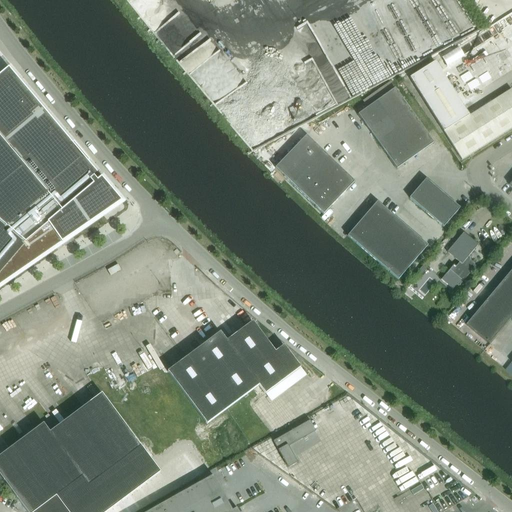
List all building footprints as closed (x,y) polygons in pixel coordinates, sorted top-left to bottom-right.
[(469,116),(435,62),(409,78),(462,161),(511,129),(511,90),(469,116)] [(0,286),(122,203),(88,163),(89,162),(74,143),(72,144),(9,68),(0,75),(0,286)] [(395,88),(376,102),(358,115),(377,142),(395,129),(389,120),(408,107),(395,88)] [(395,129),(415,156),(433,143),(408,107),(389,120),(395,129)] [(395,129),(377,142),(396,169),(415,156),(395,129)] [(314,175),(330,159),(306,135),(290,152),(314,175)] [(314,175),(290,152),(274,168),(323,215),(339,198),(314,175)] [(314,175),(339,198),(354,182),(330,159),(314,175)] [(409,198),(426,213),(443,228),(459,208),(425,179),(409,198)] [(377,202),(362,219),(395,248),(410,231),(377,202)] [(381,265),(395,248),(362,219),(347,236),(381,265)] [(398,280),(413,263),(427,246),(410,231),(395,248),(381,265),(398,280)] [(467,259),(478,245),(463,233),(447,252),(459,263),(455,268),(452,265),(439,280),(451,289),(455,285),(458,287),(462,282),(470,269),(470,265),(473,265),(467,259)] [(423,266),(418,272),(421,274),(426,269),(423,266)] [(511,316),(511,269),(465,325),(488,344),(511,316)] [(226,341),(220,333),(167,372),(207,424),(259,386),(265,394),(300,368),(284,346),(275,352),(252,322),(226,341)] [(34,511),(82,477),(88,486),(141,447),(102,394),(50,433),(43,424),(0,456),(0,475),(27,511),(34,511)] [(314,431),(308,421),(273,441),(288,468),(298,463),(288,445),(314,431)] [(229,511),(232,510),(213,475),(148,511),(229,511)] [(423,489),(421,485),(411,491),(414,495),(423,489)]
